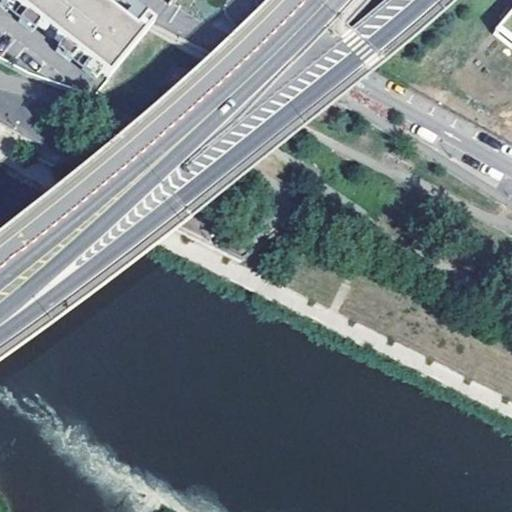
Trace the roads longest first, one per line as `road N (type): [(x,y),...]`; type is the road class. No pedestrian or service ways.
road 1 (secondary): [(0,327),(165,224),(433,0)]
road 2 (secondary): [(330,0),(0,324)]
road 3 (residential): [(511,170),(272,31),(250,0)]
